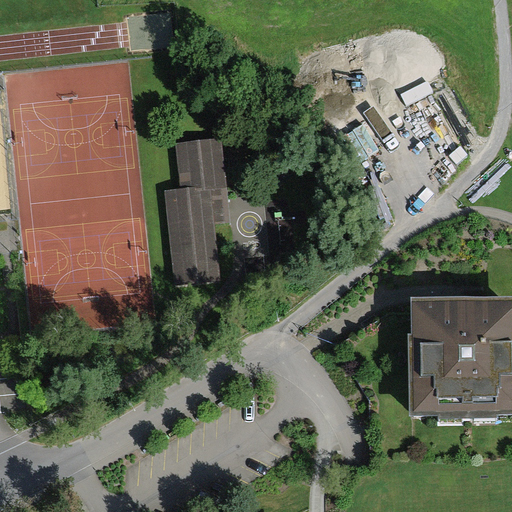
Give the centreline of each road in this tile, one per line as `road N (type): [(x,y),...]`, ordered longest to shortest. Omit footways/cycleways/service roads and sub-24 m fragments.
road 1 (track): [(262,348),(465,182),(498,93),(489,0)]
road 2 (residential): [(0,490),(74,459),(262,348),(296,357),(336,417)]
